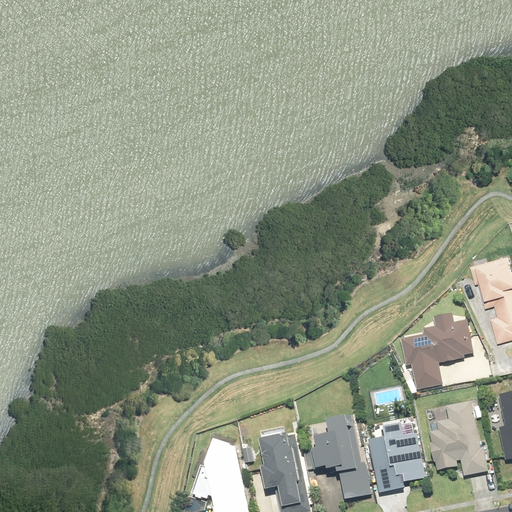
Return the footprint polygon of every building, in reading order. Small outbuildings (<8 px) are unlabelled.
[(492,319),(498,343),(511,339),(511,269),(508,256),(470,267),(475,285),(480,284),(486,308),(495,305),(499,318),(492,319)] [(424,336),(401,340),(406,367),(412,366),(417,391),(444,386),(439,364),(465,359),(464,356),(474,354),(467,321),(454,324),(453,315),(434,318),(435,328),(423,330),(424,336)] [(511,393),(499,396),(505,428),(499,429),(506,461),(511,460),(511,393)] [(439,431),(430,433),(432,444),(431,444),(435,464),(436,464),(437,472),(458,468),(457,462),(461,462),(464,477),(489,473),(484,448),(481,449),(471,402),(446,407),(449,420),(437,423),(439,431)] [(329,436),(314,439),(316,451),(312,451),(316,470),(326,468),(327,472),(336,470),(337,475),(339,474),(345,501),(372,496),(365,464),(362,464),(352,416),(326,422),(329,436)] [(384,438),(369,441),(379,494),(404,489),(403,484),(426,479),(417,434),(404,437),(401,424),(382,428),(384,438)] [(286,432),(258,438),(265,468),(261,469),(265,491),(276,489),(280,511),(311,511),(295,434),(287,436),(286,432)] [(214,440),(205,465),(206,468),(202,467),(191,496),(196,497),(196,499),(202,501),(202,500),(208,501),(209,498),(212,498),(214,509),(213,509),(213,511),(249,511),(237,449),(230,447),(231,445),(214,440)] [(251,448),(243,450),(246,464),(254,462),(251,448)]
